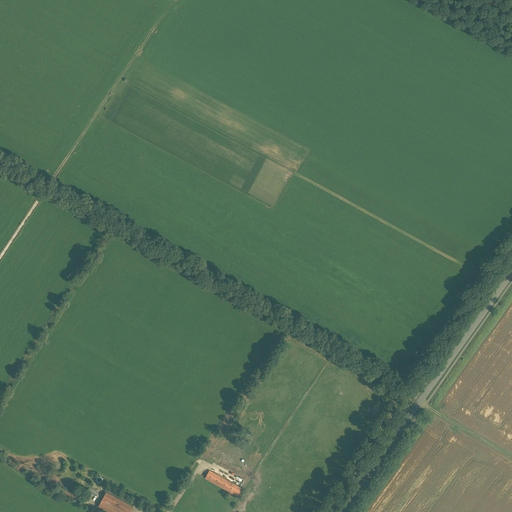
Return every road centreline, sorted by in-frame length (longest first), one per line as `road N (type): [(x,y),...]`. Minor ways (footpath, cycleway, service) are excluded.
road 1 (track): [(0,257),(173,0)]
road 2 (secondary): [(340,511),(511,272)]
